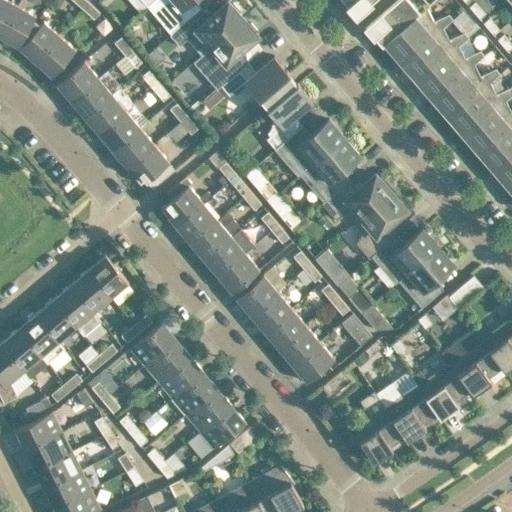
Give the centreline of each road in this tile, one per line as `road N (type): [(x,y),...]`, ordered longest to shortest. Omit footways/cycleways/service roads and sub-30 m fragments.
road 1 (residential): [(369,508),(121,211)]
road 2 (residential): [(511,262),(480,236),(277,0)]
road 3 (residential): [(121,211),(41,117),(0,86)]
road 4 (residential): [(511,414),(369,508)]
road 5 (residential): [(121,211),(0,314)]
